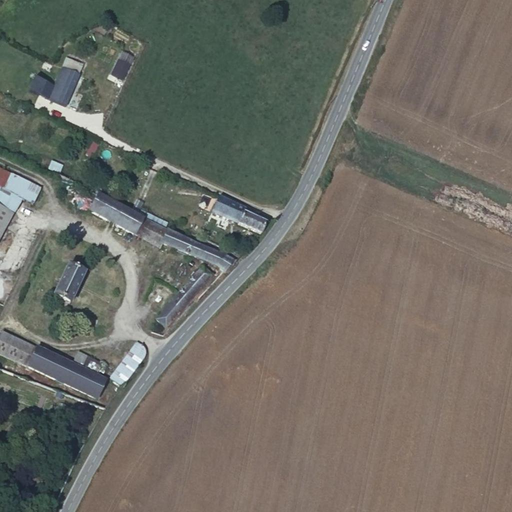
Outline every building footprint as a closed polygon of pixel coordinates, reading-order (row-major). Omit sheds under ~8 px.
[(124,72),(115,68),(110,80),(119,83),(124,72)] [(64,70),(51,97),(67,104),(79,78),(64,70)] [(90,158),(98,147),(93,143),(85,154),(90,158)] [(53,161),(48,172),(55,176),(60,165),(49,159),(53,161)] [(61,163),(60,165),(55,176),(68,182),(74,169),(61,163)] [(39,187),(0,167),(0,185),(32,202),(39,187)] [(142,219),(68,182),(61,194),(89,209),(88,212),(134,235),(142,219)] [(228,202),(219,197),(212,212),(261,235),(267,224),(244,214),(246,210),(228,202)] [(0,232),(12,208),(0,202),(0,232)] [(142,219),(134,235),(159,248),(161,243),(167,232),(151,223),(142,219)] [(167,232),(161,243),(176,250),(224,273),(234,262),(224,253),(196,247),(184,241),(167,232)] [(66,266),(52,295),(68,304),(83,274),(66,266)] [(203,266),(156,319),(165,327),(212,275),(203,266)] [(0,353),(24,366),(34,346),(1,329),(0,330),(0,353)] [(94,400),(103,381),(34,346),(24,366),(94,400)] [(109,381),(121,390),(121,389),(147,357),(145,353),(136,346),(109,381)] [(78,352),(73,362),(97,374),(102,364),(78,352)]
